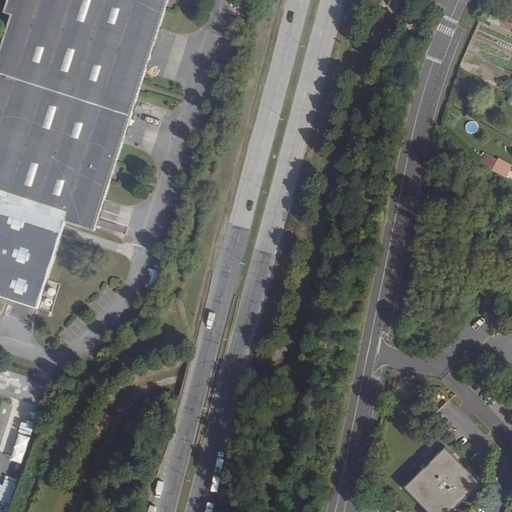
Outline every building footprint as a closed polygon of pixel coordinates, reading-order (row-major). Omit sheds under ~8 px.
[(7,0),(3,13),(12,16),(0,53),(0,296),(37,308),(39,309),(67,224),(95,232),(168,0),(7,0)] [(504,176),(505,177),(510,170),(497,162),(493,170),(504,176)] [(94,356),(101,345),(94,341),(87,352),(94,356)] [(20,462),(27,436),(16,433),(9,459),(20,462)] [(461,460),(448,447),(408,486),(432,511),(453,511),(483,483),(468,467),(461,460)]
